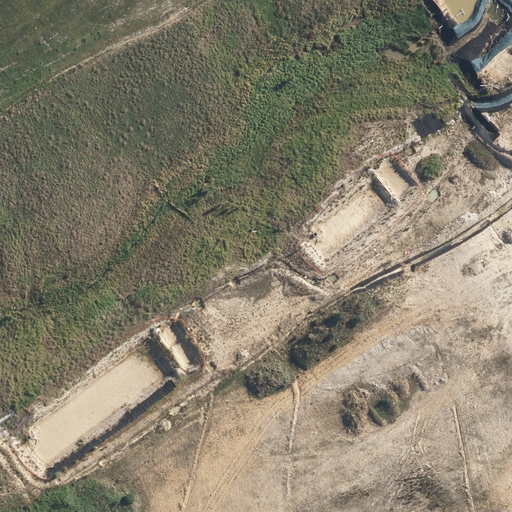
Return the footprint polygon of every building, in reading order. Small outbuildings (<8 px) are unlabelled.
[(511,109),(491,100),(483,118),(511,130),(511,109)] [(407,420),(398,430),(421,451),(430,441),(407,420)] [(243,438),(236,445),(245,454),(252,447),(243,438)] [(282,511),(336,511),(330,505),(348,487),(326,467),(282,511)] [(168,480),(157,487),(162,494),(173,486),(168,480)]
